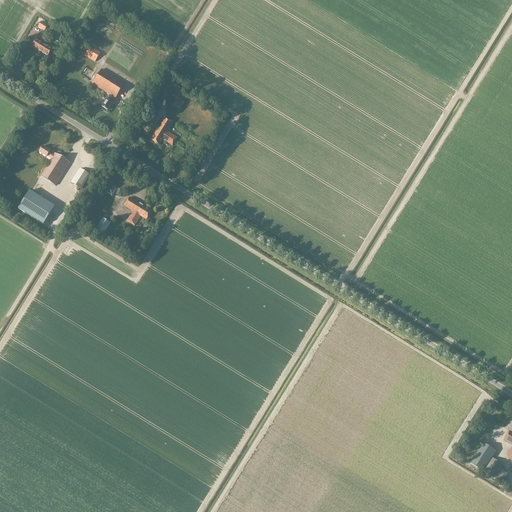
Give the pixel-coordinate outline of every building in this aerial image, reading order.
[(41,22),(38,27),(44,32),(48,26),(41,22)] [(41,39),(38,42),(36,40),(37,38),(34,36),(30,42),(33,44),(32,46),(37,50),(44,39),(42,38),(41,39)] [(45,42),(44,41),(46,39),(45,38),(46,37),(44,36),(42,38),(44,39),(37,50),(42,53),(46,46),(43,45),(45,42)] [(48,44),(46,46),(42,53),(48,56),(52,49),(51,49),(52,47),(48,44)] [(95,62),(100,53),(90,47),(84,56),(95,62)] [(115,99),(124,84),(102,70),(92,85),(110,96),(107,100),(106,99),(102,107),(107,111),(112,103),(111,102),(114,98),(115,99)] [(172,145),(177,138),(167,132),(172,123),(164,118),(150,140),(159,145),(162,140),(172,145)] [(56,186),(70,164),(55,155),(54,156),(50,153),(51,152),(43,147),(39,153),(47,158),(48,157),(52,160),(41,177),(56,186)] [(81,190),(90,175),(80,168),(70,183),(81,190)] [(112,197),(117,190),(109,186),(105,193),(112,197)] [(54,207),(29,191),(18,209),(43,225),(54,207)] [(146,219),(151,211),(129,197),(124,206),(132,211),(126,221),(134,226),(140,216),(146,219)] [(102,236),(111,223),(103,217),(94,231),(102,236)] [(483,443),(470,463),(502,483),(508,474),(500,469),(502,465),(491,458),(496,451),(483,443)]
